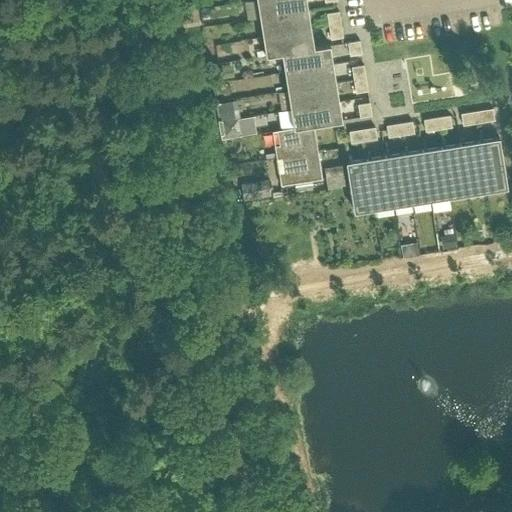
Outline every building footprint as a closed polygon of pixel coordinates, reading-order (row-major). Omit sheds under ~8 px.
[(257,0),(260,17),(308,9),(306,0),(257,0)] [(263,35),(311,27),(308,9),(260,17),(263,35)] [(328,26),(340,24),(338,11),(326,13),(328,26)] [(340,24),(328,26),(330,38),(342,36),(340,24)] [(314,46),(311,27),(263,35),(266,55),(282,52),(314,46)] [(350,55),(361,53),(359,40),(348,41),(350,55)] [(285,70),(333,63),(330,43),(314,46),(282,52),(285,70)] [(288,89),(336,81),(333,63),(285,70),(288,89)] [(365,77),(363,64),(352,66),(353,78),(365,77)] [(365,77),(353,78),(356,92),(367,90),(365,77)] [(290,107),(339,100),(336,81),(288,89),(290,107)] [(313,123),(342,119),(339,100),(290,107),(293,126),(313,123)] [(359,116),(371,114),(369,101),(357,103),(359,116)] [(475,122),(494,120),(492,107),(473,110),(475,122)] [(473,110),(461,112),(462,124),(475,122),(473,110)] [(438,128),(451,126),(449,114),(436,116),(438,128)] [(436,116),(423,118),(425,130),(438,128),(436,116)] [(401,134),(413,132),(411,120),(398,122),(401,134)] [(401,134),(398,122),(385,124),(387,136),(401,134)] [(276,156),(318,150),(313,123),(293,126),(272,129),(272,130),(278,129),(280,143),(274,144),(276,156)] [(364,140),(376,138),(374,126),(361,128),(364,140)] [(361,128),(349,130),(350,142),(364,140),(361,128)] [(499,136),(478,139),(486,189),(507,186),(499,136)] [(478,139),(459,142),(467,192),(486,189),(478,139)] [(459,142),(441,145),(449,195),(467,192),(459,142)] [(441,145),(422,148),(430,198),(449,195),(441,145)] [(422,148),(404,151),(412,201),(430,198),(422,148)] [(281,183),(322,177),(318,150),(276,156),(276,157),(282,156),(284,170),(279,170),(281,183)] [(404,151),(385,154),(393,204),(412,201),(404,151)] [(385,154),(366,157),(374,207),(393,204),(385,154)] [(348,160),(346,160),(346,163),(348,173),(349,183),(354,210),(374,207),(366,157),(348,160)] [(340,164),(324,167),(326,176),(348,173),(346,163),(340,164)] [(348,173),(326,176),(327,186),(349,183),(348,173)]
